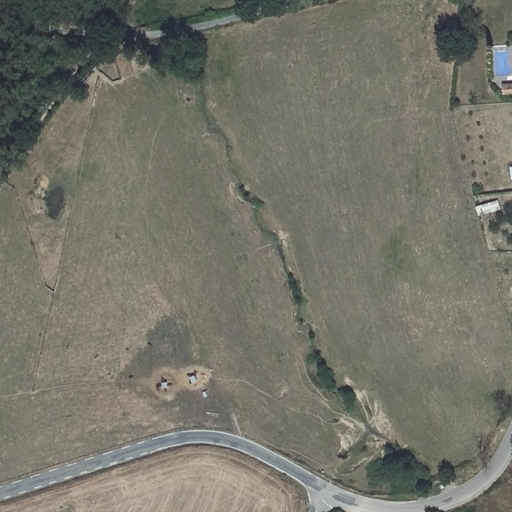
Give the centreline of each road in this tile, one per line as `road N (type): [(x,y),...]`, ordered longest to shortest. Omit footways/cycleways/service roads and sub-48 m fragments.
road 1 (unclassified): [(321,487),(234,442),(181,437),(0,493)]
road 2 (unclassified): [(0,20),(119,37),(196,28),(302,0)]
road 3 (unclassified): [(511,438),(495,470),(467,494),(438,504),(385,508),(321,487)]
road 4 (track): [(0,183),(119,37)]
